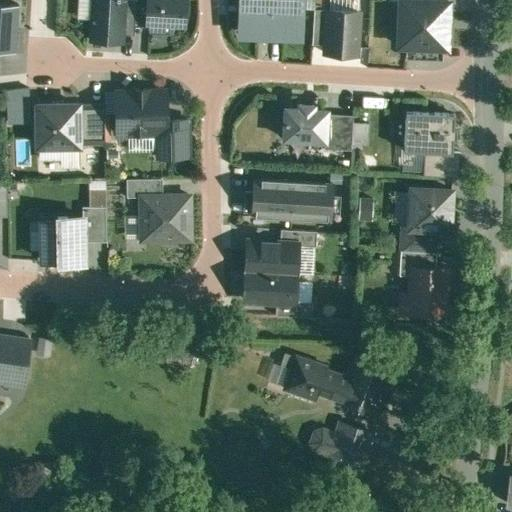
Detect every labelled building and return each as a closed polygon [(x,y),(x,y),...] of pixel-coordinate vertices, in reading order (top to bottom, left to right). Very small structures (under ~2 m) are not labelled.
[(94,0),(92,39),(122,41),(123,34),(124,0),(94,0)] [(124,0),(123,34),(135,34),(136,0),(124,0)] [(148,0),(147,21),(152,22),(151,29),(172,30),(173,22),(186,23),(186,0),(148,0)] [(301,0),(240,0),(239,35),(301,37),(301,0)] [(430,0),(401,0),(400,45),(407,45),(443,47),(448,47),(449,1),(430,0)] [(19,4),(0,2),(0,50),(16,52),(19,4)] [(329,10),(315,9),(313,44),(327,44),(329,10)] [(359,11),(329,10),(327,44),(326,53),(356,55),(359,11)] [(443,47),(407,45),(407,57),(443,59),(443,47)] [(32,86),(20,87),(20,107),(32,106),(32,86)] [(150,90),(150,88),(134,89),(134,91),(117,91),(118,133),(158,132),(167,132),(167,119),(166,90),(150,90)] [(62,100),(59,99),(56,100),(53,101),(53,104),(38,104),(39,145),(80,144),(80,141),(79,105),(79,103),(65,104),(65,101),(62,100)] [(299,108),(285,107),(284,138),(324,140),(326,140),(327,114),(327,110),(313,109),(314,105),(299,104),(299,108)] [(105,105),(79,105),(80,141),(106,141),(105,105)] [(453,113),(408,110),(406,148),(426,150),(451,151),(453,113)] [(353,115),(327,114),(326,140),(324,140),(323,148),(350,150),(353,115)] [(190,155),(189,119),(167,119),(167,132),(158,132),(159,155),(190,155)] [(460,152),(451,151),(426,150),(424,175),(458,177),(460,152)] [(163,178),(127,178),(127,196),(141,196),(142,195),(163,195),(163,178)] [(258,179),(256,215),(326,218),(328,183),(258,179)] [(453,188),(412,186),(409,226),(409,227),(438,229),(450,229),(453,188)] [(107,189),(90,189),(90,206),(107,205),(107,189)] [(163,195),(142,195),(141,196),(142,239),(162,239),(166,243),(174,243),(178,239),(191,238),(191,194),(163,195)] [(90,206),(83,206),(83,216),(85,216),(85,242),(108,241),(107,205),(90,206)] [(83,216),(59,217),(59,221),(43,221),(43,259),(62,259),(62,256),(68,256),(68,262),(85,262),(85,242),(85,216),(83,216)] [(438,229),(409,227),(409,226),(403,226),(401,250),(437,252),(438,229)] [(317,231),(282,229),(281,243),(299,244),(299,245),(316,246),(317,231)] [(281,243),(248,241),(247,270),(297,273),(299,245),(299,244),(281,243)] [(437,252),(401,250),(400,274),(412,275),(412,266),(436,268),(437,252)] [(436,268),(412,266),(412,275),(411,293),(410,310),(446,312),(448,268),(436,268)] [(297,273),(247,270),(245,299),(277,301),(295,302),(296,301),(297,273)] [(411,293),(402,292),(401,310),(410,310),(411,293)] [(313,301),(296,301),(295,302),(277,301),(276,314),(312,317),(313,301)] [(30,339),(0,334),(0,357),(27,362),(30,339)] [(297,355),(285,351),(281,364),(293,368),(297,355)] [(390,368),(357,356),(349,378),(325,369),(327,366),(297,355),(293,368),(286,386),(315,396),(317,390),(342,399),(341,400),(375,412),(390,368)] [(0,357),(0,379),(24,383),(27,362),(0,357)] [(374,432),(340,420),(329,454),(363,466),(374,432)]
